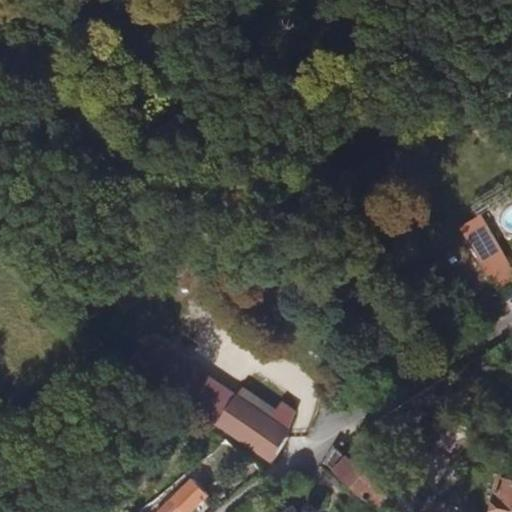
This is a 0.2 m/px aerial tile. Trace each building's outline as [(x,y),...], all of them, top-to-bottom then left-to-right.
[(511,281),(511,269),(480,217),(461,228),(497,290),(511,281)] [(140,339),(125,361),(201,414),(274,463),(289,439),(285,431),(297,413),(283,403),(277,411),(272,420),(237,397),(149,337),(145,342),(140,339)] [(243,389),(237,397),(272,420),(277,411),(243,389)] [(394,410),(377,421),(384,432),(401,421),(394,410)] [(389,496),(335,448),(327,465),(377,509),(389,496)] [(205,472),(195,481),(210,495),(219,486),(205,472)] [(192,511),(210,495),(195,481),(194,480),(162,511),(192,511)] [(511,511),(511,482),(503,480),(496,511),(511,511)]
